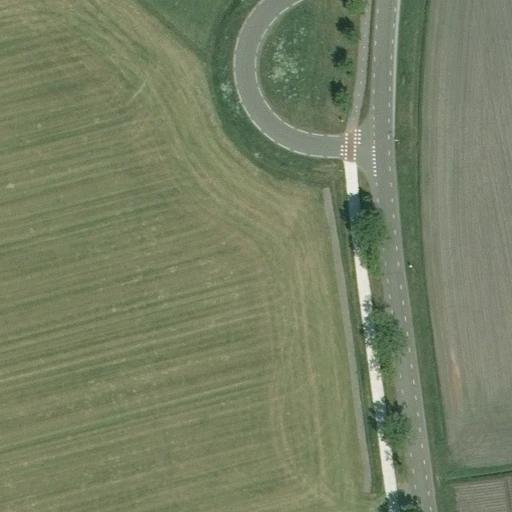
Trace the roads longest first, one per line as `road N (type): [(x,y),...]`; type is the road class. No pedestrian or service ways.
road 1 (tertiary): [(423,511),(382,149)]
road 2 (unclassified): [(382,149),(299,144),(257,110),(247,78),(250,41),(288,0)]
road 3 (tertiary): [(382,149),(386,0)]
